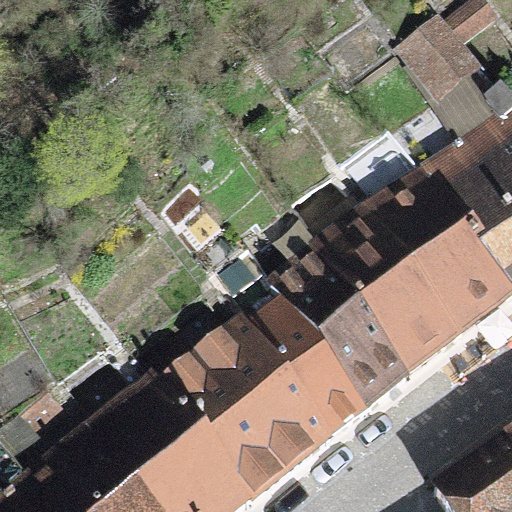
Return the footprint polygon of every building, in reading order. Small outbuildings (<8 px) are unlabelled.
[(475,0),(464,0),(400,56),(443,106),(487,68),(464,42),(491,18),(475,0)] [(511,128),(435,178),(511,286),(511,128)] [(307,256),(407,377),(511,293),(511,286),(435,178),(420,163),(307,256)] [(237,337),(328,440),(407,377),(307,256),(266,276),(279,295),(237,337)] [(237,337),(154,403),(249,503),(328,440),(237,337)] [(0,511),(237,511),(249,503),(154,403),(146,393),(0,511)] [(511,511),(511,446),(436,497),(446,511),(511,511)]
